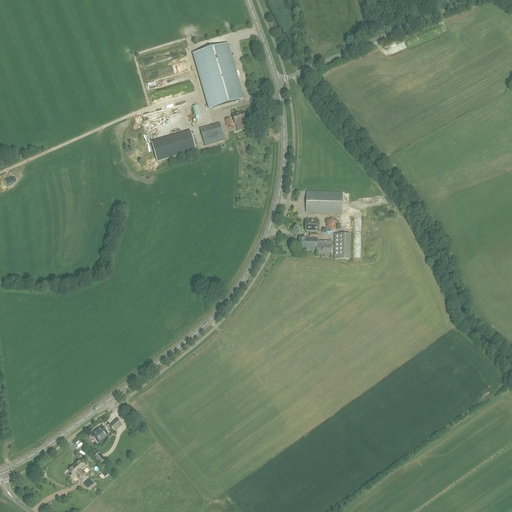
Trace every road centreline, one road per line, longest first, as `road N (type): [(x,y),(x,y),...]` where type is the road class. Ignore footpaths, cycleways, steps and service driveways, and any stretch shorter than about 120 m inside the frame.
road 1 (secondary): [(276,79),(284,140),(278,197),(234,292),(192,336),(77,424),(0,471)]
road 2 (unclassified): [(276,79),(466,0)]
